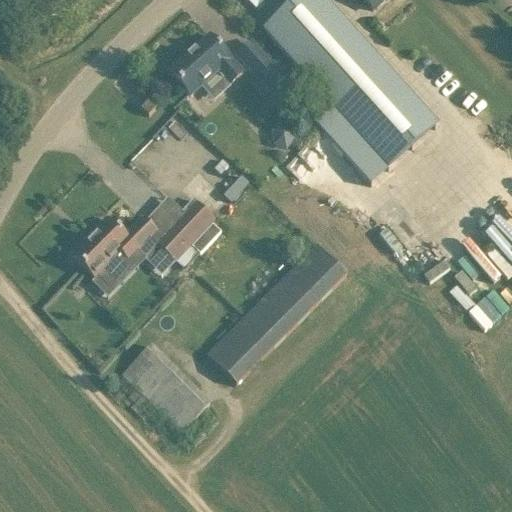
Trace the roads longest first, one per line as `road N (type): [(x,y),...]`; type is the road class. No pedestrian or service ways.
road 1 (unclassified): [(201,511),(0,291)]
road 2 (unclassified): [(0,208),(75,95),(172,0)]
